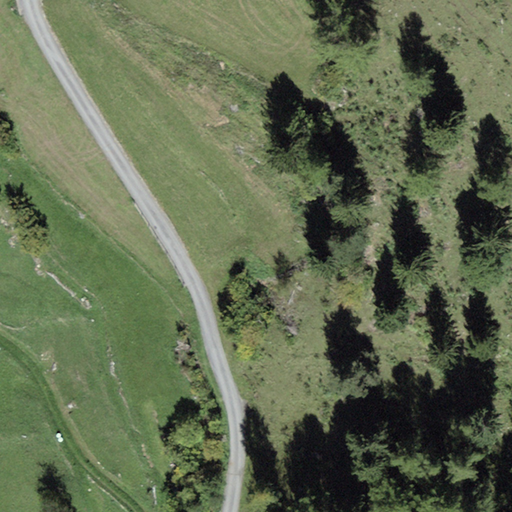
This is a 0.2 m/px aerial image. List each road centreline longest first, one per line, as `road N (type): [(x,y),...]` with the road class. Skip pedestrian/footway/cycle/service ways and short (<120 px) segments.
road 1 (unclassified): [(34,0),(194,274),(246,431),(230,511)]
road 2 (track): [(146,511),(89,464),(35,360),(0,336)]
